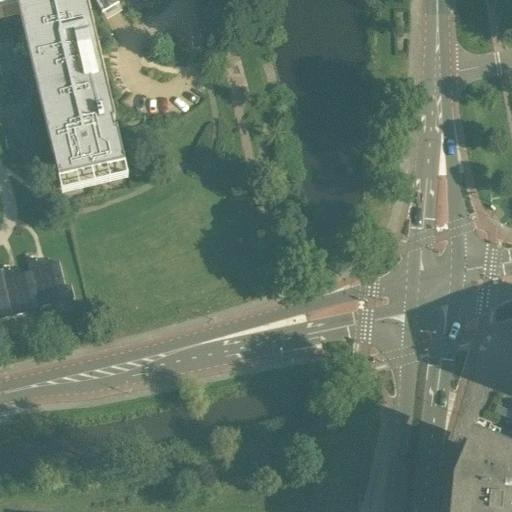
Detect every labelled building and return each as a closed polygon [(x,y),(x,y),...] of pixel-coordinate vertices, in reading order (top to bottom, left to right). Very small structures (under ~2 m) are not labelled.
[(0,0),(0,3),(14,0),(19,0),(53,145),(49,146),(58,182),(125,166),(116,130),(114,131),(112,122),(115,122),(114,121),(110,122),(81,0),(94,0),(97,5),(105,0),(0,0)] [(36,255),(47,305),(49,305),(48,303),(62,300),(61,298),(81,294),(82,297),(83,297),(80,282),(72,284),(66,257),(45,262),(43,254),(36,255)] [(47,305),(36,255),(28,257),(30,266),(9,271),(19,311),(20,311),(19,308),(31,305),(32,307),(46,304),(46,305),(47,305)] [(9,271),(9,267),(1,269),(3,278),(0,278),(0,318),(4,317),(4,319),(18,316),(19,317),(20,317),(19,311),(9,271)] [(450,511),(511,511),(511,466),(472,450),(452,497),(450,511)]
